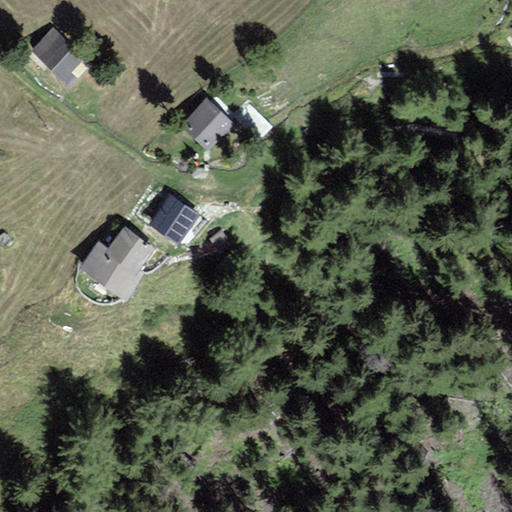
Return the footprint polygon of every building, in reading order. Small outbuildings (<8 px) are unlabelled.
[(58,31),(36,50),(64,81),(86,62),(58,31)] [(258,135),(272,120),(249,99),(236,113),(258,135)] [(224,127),(200,103),(174,128),(198,153),(224,127)] [(195,224),(167,201),(141,232),(170,255),(195,224)] [(146,255),(115,230),(78,277),(109,302),(146,255)]
